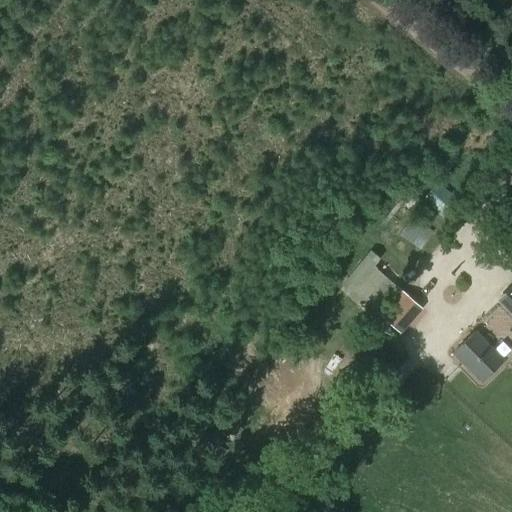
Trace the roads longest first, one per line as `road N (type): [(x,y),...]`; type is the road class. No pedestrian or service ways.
road 1 (track): [(230,511),(273,489),(405,378)]
road 2 (track): [(367,0),(511,111)]
road 3 (unknown): [(454,299),(478,218),(511,161)]
